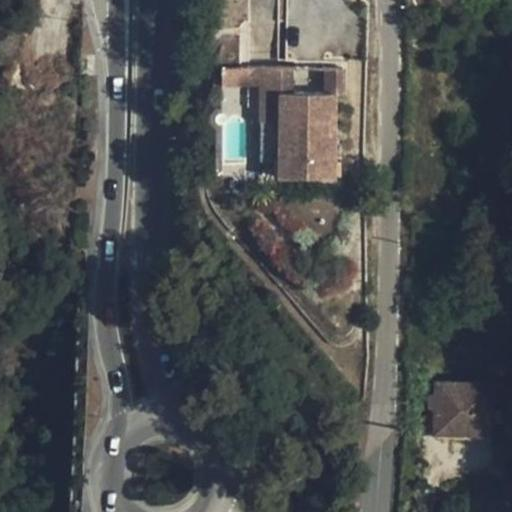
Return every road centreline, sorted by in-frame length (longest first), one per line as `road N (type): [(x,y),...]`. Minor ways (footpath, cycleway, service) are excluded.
road 1 (tertiary): [(387,0),(381,511)]
road 2 (primary): [(117,0),(116,179),(103,288),(121,427)]
road 3 (primary): [(186,413),(153,353),(145,314),(153,0)]
